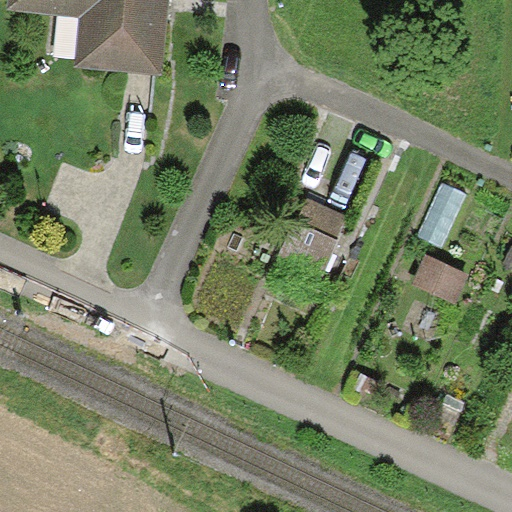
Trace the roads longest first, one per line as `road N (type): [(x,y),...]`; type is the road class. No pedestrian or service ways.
road 1 (residential): [(511,495),(143,319)]
road 2 (residential): [(265,69),(143,319)]
road 3 (residential): [(511,179),(265,69)]
road 4 (residential): [(143,319),(0,256)]
